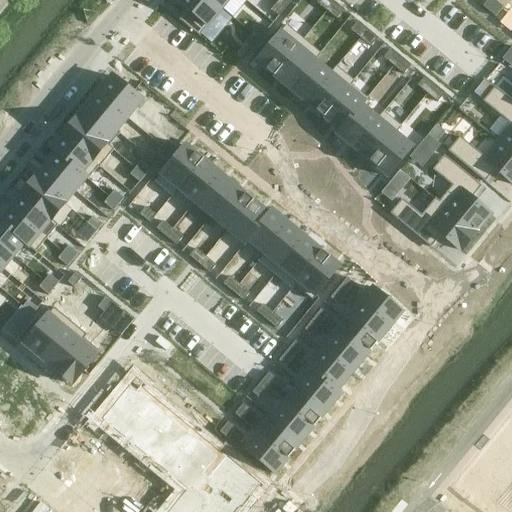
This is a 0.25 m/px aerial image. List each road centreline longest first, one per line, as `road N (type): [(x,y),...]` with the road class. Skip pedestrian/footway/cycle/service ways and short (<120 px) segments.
road 1 (residential): [(453,302),(116,21)]
road 2 (residential): [(453,302),(284,511)]
road 3 (residential): [(116,21),(0,159)]
road 4 (residential): [(418,505),(511,393)]
